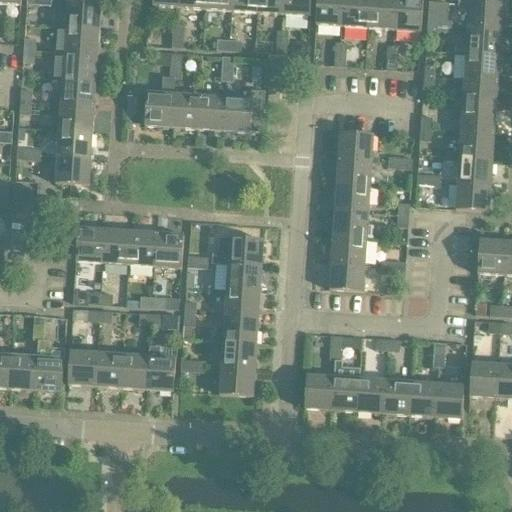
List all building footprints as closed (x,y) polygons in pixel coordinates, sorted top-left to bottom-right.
[(39,0),(39,8),(51,8),(51,0),(39,0)] [(153,0),(153,9),(180,11),(180,0),(153,0)] [(180,0),(180,11),(206,12),(206,0),(180,0)] [(206,0),(206,12),(232,14),(232,0),(206,0)] [(232,0),(232,14),(258,16),(258,0),(232,0)] [(258,0),(258,16),(284,17),(284,0),(258,0)] [(284,0),(284,17),(310,19),(311,0),(284,0)] [(317,0),(316,27),(342,29),(344,0),(317,0)] [(344,0),(342,29),(368,31),(370,0),(344,0)] [(370,0),(368,31),(394,33),(396,0),(370,0)] [(418,0),(396,0),(394,33),(421,35),(423,0),(418,0)] [(469,12),(468,30),(502,33),(503,6),(499,6),(499,0),(458,0),(458,12),(469,12)] [(67,4),(66,30),(100,32),(102,6),(67,4)] [(429,4),(427,33),(439,34),(440,23),(448,24),(448,23),(449,6),(429,4)] [(448,23),(448,24),(440,23),(439,34),(451,35),(452,24),(448,23)] [(173,26),(173,38),(184,39),(184,27),(173,26)] [(66,30),(64,55),(98,58),(100,32),(66,30)] [(468,30),(466,56),(500,58),(502,33),(468,30)] [(277,33),(276,45),(287,46),(288,34),(277,33)] [(184,39),(173,38),(172,50),(183,51),(184,39)] [(25,41),(24,53),(35,54),(36,42),(25,41)] [(217,53),(229,54),(230,43),(218,42),(217,53)] [(230,43),(229,54),(241,55),(242,44),(230,43)] [(287,46),(276,45),(276,57),(287,58),(287,46)] [(336,45),(335,57),(346,58),(347,46),(336,45)] [(387,48),(387,60),(398,61),(398,49),(387,48)] [(35,54),(24,53),(23,65),(34,66),(35,54)] [(64,55),(62,81),(97,84),(98,58),(64,55)] [(171,56),(170,68),(182,69),(182,57),(171,56)] [(466,56),(464,82),(498,84),(500,58),(466,56)] [(346,58),(335,57),(334,69),(345,70),(346,58)] [(223,60),(222,72),(233,72),(234,60),(223,60)] [(398,61),(387,60),(386,72),(397,73),(398,61)] [(182,69),(170,68),(170,80),(181,81),(182,69)] [(425,68),(424,80),(435,80),(436,68),(425,68)] [(233,72),(222,72),(221,84),(233,84),(233,72)] [(435,80),(424,80),(423,92),(434,92),(435,80)] [(62,81),(61,107),(95,110),(97,84),(62,81)] [(464,82),(462,108),(497,110),(498,84),(464,82)] [(21,93),(21,105),(32,106),(33,94),(21,93)] [(226,100),(224,134),(250,136),(250,134),(262,135),(265,94),(252,93),(251,102),(226,100)] [(145,129),(172,131),(174,96),(147,95),(145,129)] [(172,131),(198,133),(200,98),(174,96),(172,131)] [(198,133),(224,134),(226,100),(200,98),(198,133)] [(32,106),(21,105),(20,117),(31,118),(32,106)] [(61,107),(59,133),(93,136),(95,110),(61,107)] [(462,108),(461,134),(495,136),(497,110),(462,108)] [(421,120),(421,132),(432,132),(433,120),(421,120)] [(432,132),(421,132),(420,144),(431,144),(432,132)] [(59,133),(57,159),(91,162),(93,136),(59,133)] [(0,134),(0,141),(0,145),(12,146),(13,135),(0,134)] [(461,134),(459,160),(493,162),(495,136),(461,134)] [(340,135),(338,162),(372,164),(374,138),(340,135)] [(17,162),(29,163),(30,152),(18,151),(17,162)] [(30,152),(29,163),(41,164),(42,153),(30,152)] [(91,162),(57,159),(55,186),(90,189),(91,162)] [(388,171),(400,172),(401,161),(389,160),(388,171)] [(459,160),(457,186),(491,188),(493,162),(459,160)] [(401,161),(400,172),(412,173),(413,161),(401,161)] [(338,162),(337,188),(371,190),(372,164),(338,162)] [(417,189),(429,190),(430,179),(418,178),(417,189)] [(0,179),(0,191),(9,192),(9,180),(0,179)] [(430,179),(429,190),(441,191),(442,179),(430,179)] [(491,188),(457,186),(455,213),(490,215),(491,188)] [(337,188),(335,214),(369,216),(371,190),(337,188)] [(33,191),(15,190),(14,205),(32,206),(33,191)] [(9,192),(0,191),(0,203),(8,204),(9,192)] [(399,206),(398,218),(409,219),(410,207),(399,206)] [(335,214),(333,240),(367,242),(369,216),(335,214)] [(409,219),(398,218),(397,230),(408,231),(409,219)] [(76,265),(103,266),(105,232),(79,231),(76,265)] [(103,266),(129,268),(131,234),(105,232),(103,266)] [(129,268),(155,270),(157,236),(131,234),(129,268)] [(157,236),(155,270),(182,272),(184,237),(157,236)] [(230,240),(228,267),(262,269),(264,243),(230,240)] [(333,240),(331,266),(366,268),(367,242),(333,240)] [(478,277),(505,279),(507,244),(480,243),(478,277)] [(188,270),(200,271),(201,260),(189,259),(188,270)] [(201,260),(200,271),(212,272),(213,261),(201,260)] [(381,275),(393,276),(394,265),(382,264),(381,275)] [(394,265),(393,276),(405,276),(406,265),(394,265)] [(366,268),(331,266),(330,293),(364,295),(366,268)] [(228,267),(226,293),(261,295),(262,269),(228,267)] [(226,293),(225,319),(259,321),(261,295),(226,293)] [(89,307),(101,308),(101,297),(89,296),(89,307)] [(101,297),(101,308),(113,309),(113,297),(101,297)] [(140,311),(152,311),(153,300),(141,299),(140,311)] [(153,300),(152,311),(164,312),(165,301),(153,300)] [(186,305),(185,317),(196,317),(197,305),(186,305)] [(490,319),(502,320),(502,309),(491,308),(490,319)] [(511,309),(502,309),(502,320),(511,320),(511,309)] [(87,324),(99,325),(100,314),(88,313),(87,324)] [(100,314),(99,325),(111,326),(112,315),(100,314)] [(139,328),(151,329),(152,317),(140,317),(139,328)] [(152,317),(151,329),(163,329),(163,326),(172,326),(172,325),(178,325),(178,319),(152,317)] [(196,317),(185,317),(184,329),(195,329),(196,317)] [(35,319),(34,331),(45,332),(46,320),(35,319)] [(225,319),(223,345),(257,347),(259,321),(225,319)] [(489,336),(501,337),(501,326),(489,325),(489,336)] [(511,326),(501,326),(501,337),(511,337),(511,326)] [(45,332),(34,331),(33,343),(44,344),(45,332)] [(331,339),(330,351),(341,352),(342,340),(331,339)] [(376,353),(388,354),(388,343),(377,342),(376,353)] [(388,343),(388,354),(400,355),(400,344),(388,343)] [(223,345),(221,371),(255,373),(257,347),(223,345)] [(435,346),(434,358),(445,359),(446,347),(435,346)] [(37,359),(35,394),(62,395),(64,361),(64,354),(48,353),(48,347),(38,347),(37,359)] [(149,359),(147,393),(174,395),(176,361),(160,360),(160,350),(150,349),(149,359)] [(341,352),(330,351),(329,363),(340,364),(341,352)] [(68,388),(95,390),(97,355),(71,354),(68,388)] [(95,390),(121,391),(123,357),(97,355),(95,390)] [(0,391),(9,392),(12,358),(0,356),(0,391)] [(121,391),(147,393),(149,359),(123,357),(121,391)] [(9,392),(35,394),(37,359),(12,358),(9,392)] [(445,359),(434,358),(433,370),(444,371),(445,359)] [(181,374),(193,375),(194,364),(182,363),(181,374)] [(194,364),(193,375),(205,376),(206,365),(194,364)] [(470,400),(496,402),(499,367),(472,366),(470,400)] [(496,402),(511,402),(511,368),(499,367),(496,402)] [(255,373),(221,371),(220,398),(254,400),(255,373)] [(305,412),(332,413),(334,379),(307,377),(305,412)] [(332,413),(358,415),(360,381),(334,379),(332,413)] [(358,415),(384,417),(386,383),(360,381),(358,415)] [(384,417),(410,419),(412,384),(386,383),(384,417)] [(410,419),(436,420),(438,386),(412,384),(410,419)] [(438,386),(436,420),(462,422),(464,388),(438,386)]
